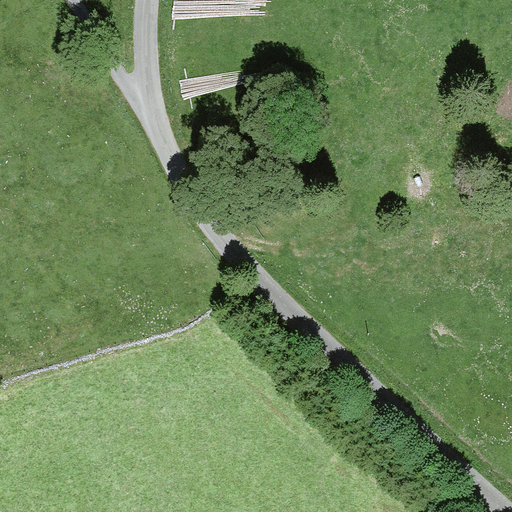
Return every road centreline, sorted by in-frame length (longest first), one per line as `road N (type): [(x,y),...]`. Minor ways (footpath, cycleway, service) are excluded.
road 1 (tertiary): [(155,127),(193,212),(511,510)]
road 2 (tertiary): [(155,127),(74,0)]
road 3 (tertiary): [(149,0),(155,127)]
